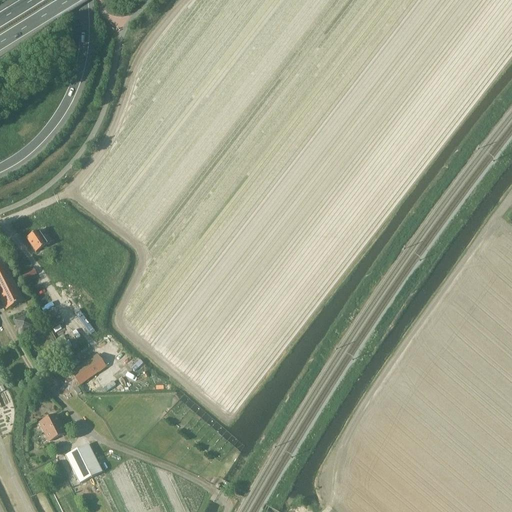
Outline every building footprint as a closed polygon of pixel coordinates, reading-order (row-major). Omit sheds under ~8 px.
[(26,239),(36,253),(52,242),(47,236),(43,239),(38,231),(26,239)] [(0,299),(6,311),(24,301),(5,264),(2,266),(0,262),(0,299)] [(17,277),(20,283),(31,277),(28,271),(17,277)] [(70,373),(79,384),(106,366),(97,353),(70,373)] [(40,423),(50,442),(65,434),(55,415),(40,423)] [(65,456),(79,484),(102,473),(88,445),(65,456)] [(52,490),(63,511),(82,511),(67,482),(52,490)]
